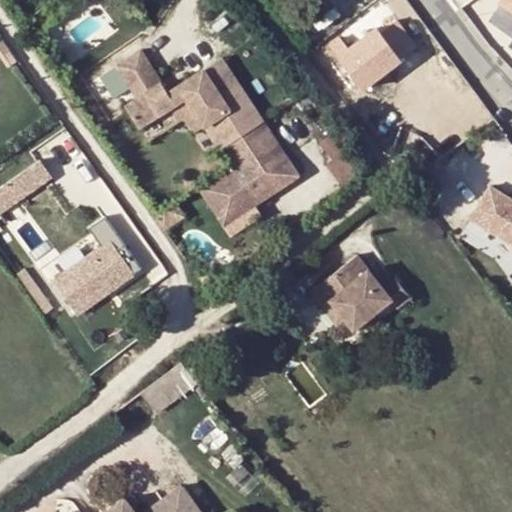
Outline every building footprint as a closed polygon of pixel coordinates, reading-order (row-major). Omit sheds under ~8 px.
[(511,0),(502,0),(500,3),(511,11),(511,0)] [(340,39),(327,49),(382,120),(439,75),(396,21),(381,33),(377,29),(349,51),(340,39)] [(138,49),(114,66),(129,87),(153,72),(138,49)] [(220,58),(204,69),(208,76),(225,64),(220,58)] [(211,178),(237,218),(299,176),(225,64),(208,76),(204,69),(167,93),(161,84),(153,72),(129,87),(137,100),(125,108),(140,130),(176,106),(185,100),(220,152),(229,165),(211,178)] [(42,96),(32,81),(23,87),(34,102),(42,96)] [(185,100),(176,106),(211,158),(220,152),(185,100)] [(482,109),(475,100),(471,104),(477,112),(482,109)] [(350,147),(338,130),(328,137),(340,154),(346,149),(350,147)] [(362,172),(346,149),(340,154),(327,162),(343,185),(362,172)] [(41,159),(0,188),(0,212),(53,176),(41,159)] [(237,218),(211,178),(198,186),(224,226),(237,218)] [(511,199),(491,186),(471,218),(510,243),(511,244),(511,199)] [(103,246),(55,280),(79,313),(143,268),(106,216),(90,227),(103,246)] [(357,254),(310,291),(321,306),(329,300),(345,320),(354,330),(391,300),(392,299),(383,287),(357,254)] [(411,297),(395,277),(383,287),(392,299),(391,300),(397,308),(411,297)] [(329,300),(321,306),(338,326),(345,320),(329,300)] [(197,383),(181,363),(141,393),(156,414),(197,383)] [(105,511),(198,511),(180,486),(161,500),(166,507),(158,511),(133,511),(123,499),(105,511)] [(161,500),(145,511),(158,511),(166,507),(161,500)]
